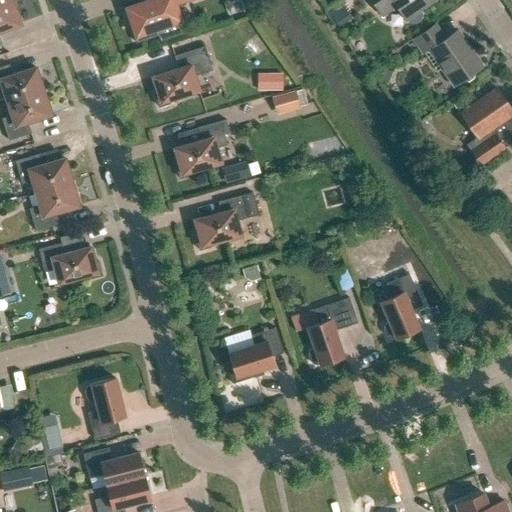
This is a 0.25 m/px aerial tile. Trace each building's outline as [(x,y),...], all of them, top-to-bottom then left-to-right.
[(154,0),(155,2),(130,10),(133,17),(128,19),(137,43),(159,36),(156,27),(178,20),(173,6),(191,0),(154,0)] [(327,10),(338,26),(351,17),(340,0),(327,10)] [(433,0),(370,0),(382,16),(396,7),(406,21),(409,23),(412,24),(415,24),(418,23),(421,20),(422,17),(422,14),(421,11),(434,1),(433,0)] [(0,44),(2,44),(0,38),(0,32),(21,25),(13,1),(0,5),(0,44)] [(414,40),(424,54),(430,51),(455,87),(482,67),(457,31),(445,40),(435,25),(414,40)] [(154,94),(159,108),(170,104),(169,100),(199,91),(195,76),(213,71),(205,47),(175,56),(179,69),(153,78),(158,92),(154,94)] [(0,92),(4,91),(8,103),(44,91),(36,68),(13,76),(9,65),(0,67),(0,92)] [(256,72),(256,90),(282,89),(282,72),(256,72)] [(271,96),(276,114),(299,107),(299,105),(307,103),(302,88),(294,91),(294,90),(271,96)] [(477,138),(478,138),(482,144),(472,151),(481,165),(505,148),(491,129),(511,114),(511,110),(498,90),(461,115),(477,138)] [(2,119),(9,141),(32,134),(28,123),(52,115),(44,91),(8,103),(12,116),(2,119)] [(417,118),(410,108),(401,115),(408,125),(417,118)] [(224,135),(230,133),(226,120),(197,128),(201,141),(175,149),(179,164),(176,165),(180,179),(191,176),(190,172),(221,163),(217,149),(227,146),(224,135)] [(32,181),(36,193),(72,183),(65,159),(42,166),(38,155),(15,162),(22,184),(32,181)] [(234,165),(238,179),(251,175),(246,161),(234,165)] [(29,209),(36,231),(59,224),(56,213),(79,206),(72,183),(36,193),(40,206),(29,209)] [(253,193),(218,202),(221,213),(195,220),(199,235),(196,236),(199,251),(211,248),(210,244),(241,236),(237,221),(259,215),(253,193)] [(45,272),(55,269),(59,284),(90,275),(91,279),(102,276),(98,262),(95,263),(91,248),(65,255),(62,243),(39,250),(45,272)] [(240,270),(242,278),(249,282),(258,279),(254,265),(240,270)] [(386,324),(384,328),(384,332),(385,335),(389,338),(392,339),(396,339),(419,329),(408,304),(420,299),(409,274),(386,284),(392,298),(381,302),(389,322),(386,324)] [(358,323),(349,298),(314,310),(318,324),(308,328),(315,348),(311,350),(309,353),(308,357),(310,361),(313,364),(316,365),(320,365),(344,357),(335,331),(358,323)] [(275,328),(251,336),(254,346),(229,354),(231,362),(226,364),(226,365),(227,365),(233,384),(254,377),(255,378),(256,378),(254,372),(274,365),(272,357),(284,354),(275,328)] [(86,397),(88,400),(92,402),(96,402),(98,410),(88,413),(95,440),(121,433),(117,419),(125,417),(115,378),(92,384),(92,385),(88,386),(85,390),(85,393),(86,397)] [(47,439),(49,450),(62,448),(59,436),(47,439)] [(104,476),(106,486),(145,476),(139,453),(112,460),(109,448),(83,454),(90,479),(104,476)] [(30,467),(1,473),(5,492),(34,485),(30,467)] [(95,500),(97,511),(125,511),(124,506),(151,500),(145,476),(106,486),(109,497),(95,500)] [(508,511),(504,501),(489,507),(483,494),(455,505),(458,511),(508,511)]
